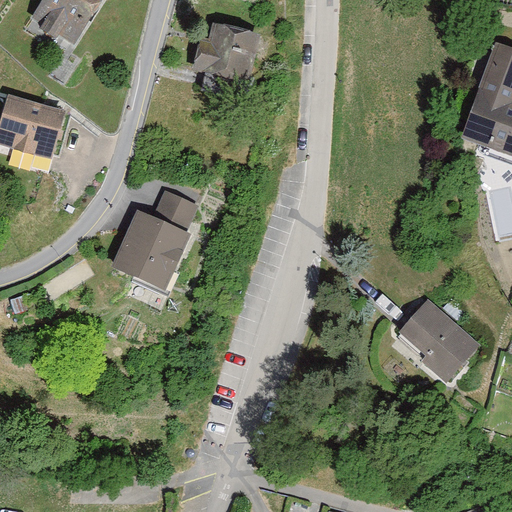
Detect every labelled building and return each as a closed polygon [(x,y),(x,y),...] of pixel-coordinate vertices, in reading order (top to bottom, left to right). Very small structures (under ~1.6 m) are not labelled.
[(41,0),(28,21),(72,50),(104,0),(41,0)] [(195,75),(251,86),(262,32),(206,21),(195,75)] [(511,47),(497,42),(466,136),(511,151),(511,47)] [(70,112),(11,96),(0,133),(0,142),(57,158),(70,112)] [(120,267),(172,288),(204,210),(163,194),(153,219),(142,214),(120,267)] [(430,301),(401,334),(428,356),(424,360),(450,382),(482,346),(430,301)] [(469,511),(433,501),(429,511),(469,511)]
